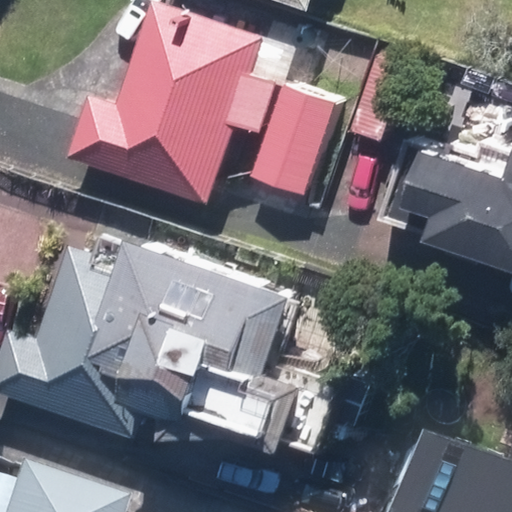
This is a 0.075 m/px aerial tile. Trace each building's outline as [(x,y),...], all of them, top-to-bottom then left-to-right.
[(229,190),(254,114),(278,121),(295,69),(271,61),(283,25),(206,0),(168,0),(139,92),(109,83),(89,145),(229,190)] [(424,55),(393,44),(367,121),(398,132),(424,55)] [(354,94),(302,75),(268,164),(323,183),(354,94)] [(359,126),(343,171),(395,189),(411,144),(359,126)] [(511,130),(500,127),(493,148),(426,126),(401,204),(511,239),(511,130)] [(122,222),(116,242),(86,232),(56,326),(30,318),(11,378),(158,425),(171,384),(343,439),(365,371),(301,351),(326,273),(157,219),(153,232),(122,222)] [(511,511),(511,468),(414,435),(387,511),(511,511)] [(122,511),(127,496),(20,463),(4,511),(122,511)]
